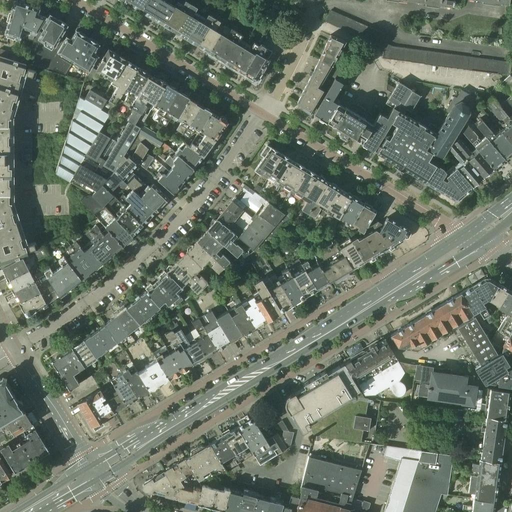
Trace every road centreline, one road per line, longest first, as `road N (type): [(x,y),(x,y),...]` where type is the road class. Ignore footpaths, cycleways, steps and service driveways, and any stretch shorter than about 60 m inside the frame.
road 1 (residential): [(16,352),(109,285),(178,219),(262,111)]
road 2 (residential): [(388,295),(363,286),(149,415),(150,437)]
road 3 (residential): [(150,437),(180,441),(270,388),(383,320),(388,295)]
road 4 (primary): [(150,437),(388,295)]
road 5 (residential): [(262,111),(474,240)]
road 6 (residential): [(75,0),(262,111)]
road 7 (residential): [(93,472),(16,352)]
